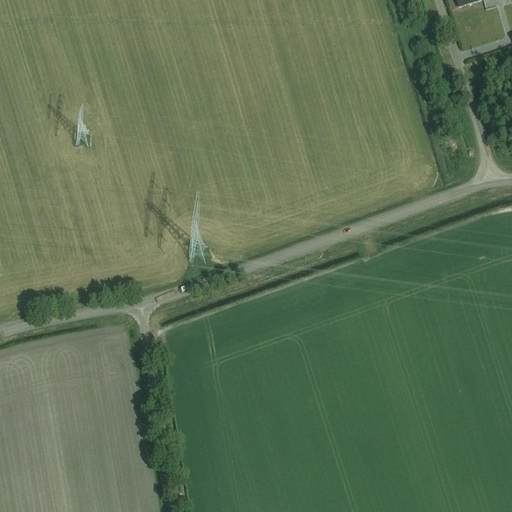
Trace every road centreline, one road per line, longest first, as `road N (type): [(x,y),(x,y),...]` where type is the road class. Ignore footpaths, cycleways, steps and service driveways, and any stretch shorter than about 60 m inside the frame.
road 1 (residential): [(146,303),(491,182)]
road 2 (residential): [(180,511),(146,303)]
road 3 (unclassified): [(491,182),(438,0)]
road 4 (residential): [(146,303),(0,335)]
